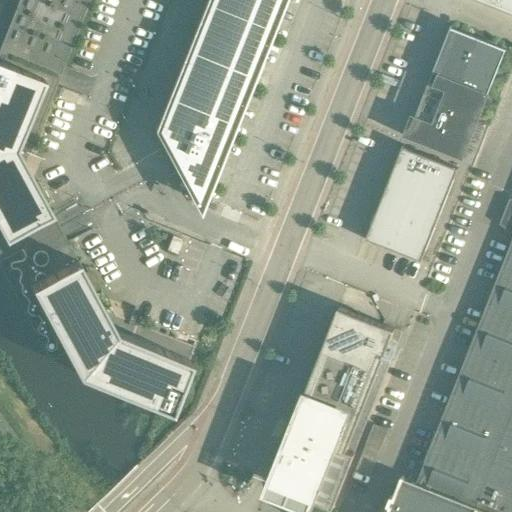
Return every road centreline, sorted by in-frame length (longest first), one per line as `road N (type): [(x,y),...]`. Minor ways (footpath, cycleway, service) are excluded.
road 1 (unknown): [(324,272),(433,0)]
road 2 (unclassified): [(282,256),(385,0)]
road 3 (unclassified): [(212,424),(282,256)]
road 4 (unclassified): [(282,256),(187,218),(170,186)]
road 5 (unclassified): [(212,424),(183,439),(109,511)]
road 6 (unclassified): [(282,256),(408,304)]
